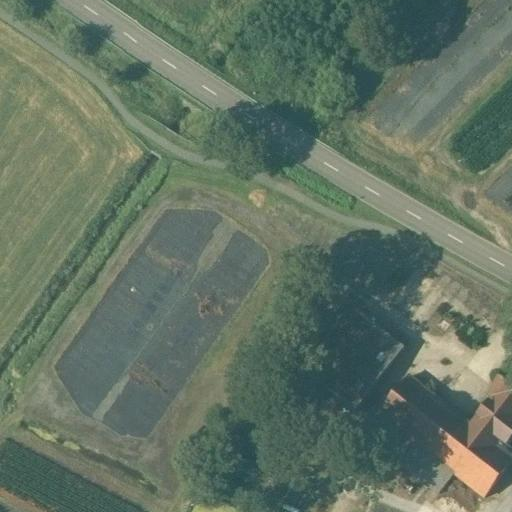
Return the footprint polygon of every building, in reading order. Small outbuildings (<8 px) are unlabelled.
[(355,313),(306,376),(354,414),(403,351),(355,313)] [(511,370),(490,397),(493,400),(509,412),(511,414),(511,370)] [(471,428),(407,379),(377,417),(454,476),(484,438),(471,428)] [(509,412),(493,400),(471,428),(484,438),(487,441),(509,412)] [(511,414),(509,412),(487,441),(495,447),(500,440),(507,445),(511,438),(511,414)] [(454,476),(377,417),(362,437),(438,496),(454,476)] [(487,441),(484,438),(454,476),(484,500),(511,463),(511,460),(495,447),(487,441)]
